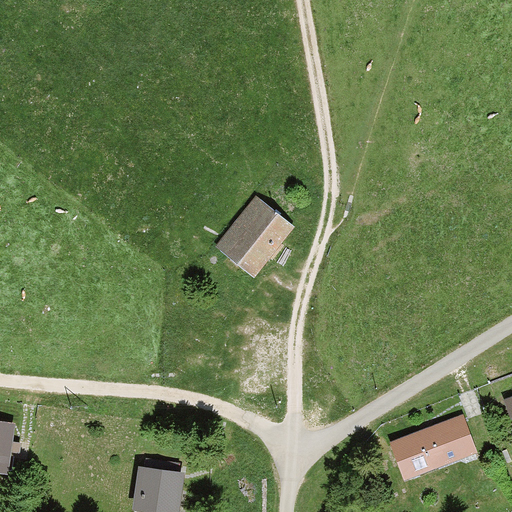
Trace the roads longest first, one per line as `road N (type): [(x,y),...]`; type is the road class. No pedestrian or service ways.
road 1 (unclassified): [(286,511),(290,455),(511,325)]
road 2 (track): [(325,237),(331,178),(304,0)]
road 3 (track): [(325,237),(297,349),(290,455)]
